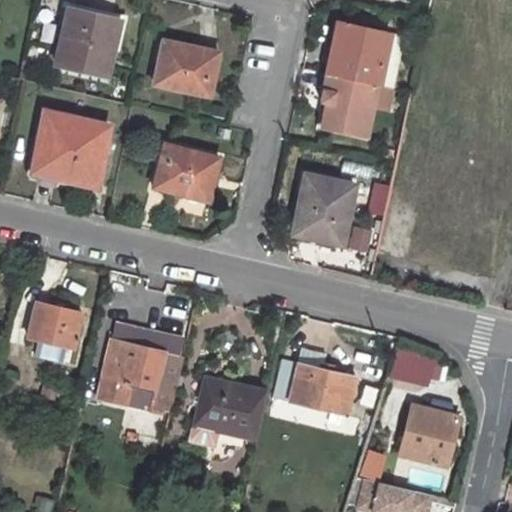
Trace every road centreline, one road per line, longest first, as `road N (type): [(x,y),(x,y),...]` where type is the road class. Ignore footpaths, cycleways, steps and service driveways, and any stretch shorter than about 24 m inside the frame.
road 1 (residential): [(263,0),(287,30),(234,272)]
road 2 (residential): [(234,272),(511,339)]
road 3 (residential): [(0,218),(234,272)]
road 4 (residential): [(511,357),(476,511)]
